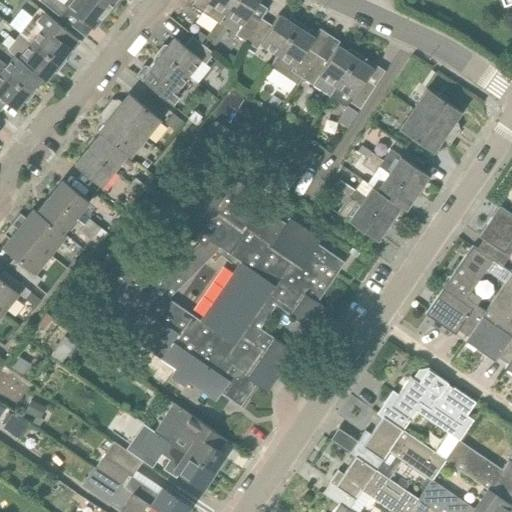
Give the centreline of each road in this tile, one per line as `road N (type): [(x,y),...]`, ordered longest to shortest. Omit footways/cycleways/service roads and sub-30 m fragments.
road 1 (residential): [(150,0),(0,188)]
road 2 (tertiary): [(376,322),(511,123)]
road 3 (tertiary): [(246,511),(376,322)]
road 4 (residential): [(511,94),(367,14)]
road 5 (residential): [(511,412),(376,322)]
